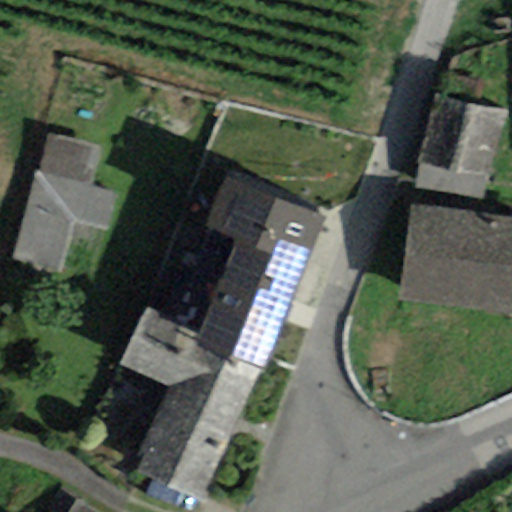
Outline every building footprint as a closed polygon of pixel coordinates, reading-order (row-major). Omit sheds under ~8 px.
[(487,177),(507,110),(437,95),(417,161),(487,177)] [(98,146),(48,134),(38,174),(33,173),(12,260),(58,271),(71,221),(106,229),(115,192),(88,185),(98,146)] [(265,362),(325,218),(226,178),(205,228),(238,242),(200,333),(265,362)] [(511,217),(410,206),(399,300),(511,313),(511,217)] [(201,501),(265,362),(200,333),(145,307),(119,364),(170,387),(132,470),(201,501)] [(92,511),(78,503),(71,511),(92,511)]
